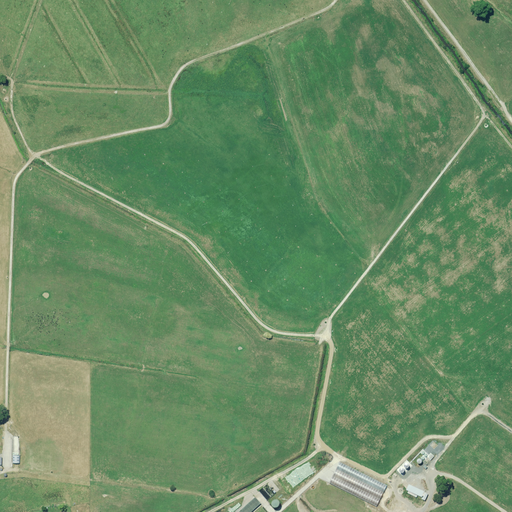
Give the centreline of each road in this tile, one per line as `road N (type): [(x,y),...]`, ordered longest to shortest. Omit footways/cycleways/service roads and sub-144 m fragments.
road 1 (track): [(335,0),(190,61),(171,84),(165,122),(48,151),(47,162)]
road 2 (track): [(324,336),(484,117)]
road 3 (track): [(511,151),(402,0)]
road 4 (track): [(511,113),(426,0)]
